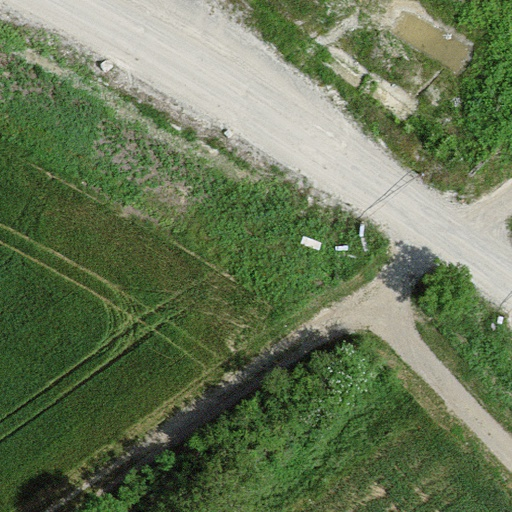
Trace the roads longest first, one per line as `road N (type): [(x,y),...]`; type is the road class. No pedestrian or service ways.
road 1 (track): [(40,0),(456,236),(511,277)]
road 2 (track): [(58,511),(371,293)]
road 3 (track): [(371,293),(511,452)]
road 4 (track): [(371,293),(511,198)]
